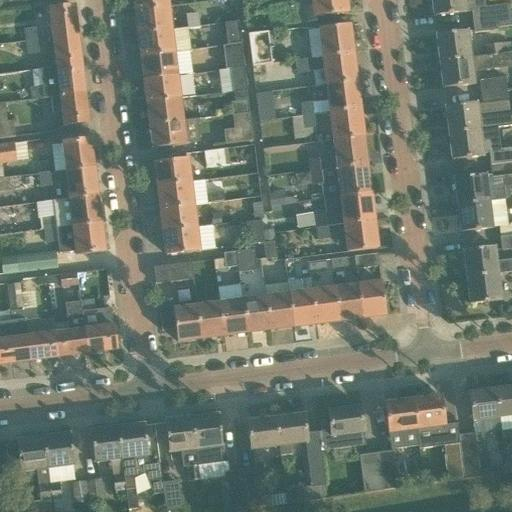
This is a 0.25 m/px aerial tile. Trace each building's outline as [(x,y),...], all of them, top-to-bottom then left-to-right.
[(133,0),(135,12),(168,8),(167,0),(133,0)] [(298,0),(290,0),(291,10),(300,9),(298,0)] [(347,13),(345,0),(312,0),(315,17),(347,13)] [(482,0),(431,0),(433,16),(471,11),(474,31),(511,25),(509,4),(484,7),(482,0)] [(77,35),(73,6),(50,9),(54,38),(77,35)] [(135,12),(138,35),(171,31),(168,8),(135,12)] [(199,26),(197,14),(187,15),(188,27),(199,26)] [(228,46),(240,44),(237,21),(225,23),(228,46)] [(319,29),(323,58),(352,54),(349,25),(319,29)] [(26,43),(37,41),(35,29),(25,30),(26,43)] [(439,61),(470,57),(467,30),(435,35),(439,61)] [(171,31),(138,35),(141,58),(174,54),(171,31)] [(272,64),(268,32),(248,34),(252,66),(272,64)] [(81,64),(77,35),(54,38),(57,67),(81,64)] [(37,41),(26,43),(28,55),(39,54),(37,41)] [(511,42),(501,44),(486,46),(487,55),(510,52),(510,50),(511,50),(511,42)] [(244,68),(240,44),(228,46),(223,46),(226,69),(230,69),(230,70),(244,68)] [(470,57),(439,61),(442,88),(474,84),(472,72),(511,67),(511,65),(510,52),(487,55),(487,56),(471,58),(470,57)] [(141,58),(144,80),(177,76),(174,54),(141,58)] [(352,54),(323,58),(327,85),(356,82),(352,54)] [(306,60),(295,61),(296,74),(308,73),(306,60)] [(51,98),(61,96),(84,93),(81,64),(57,67),(41,70),(43,87),(44,99),(51,98)] [(230,70),(234,92),(247,90),(244,68),(230,70)] [(177,76),(144,80),(147,104),(180,99),(177,76)] [(479,80),(481,92),(506,89),(505,78),(479,80)] [(359,109),(356,82),(327,85),(330,113),(359,109)] [(32,88),(33,100),(44,99),(43,87),(32,88)] [(506,89),(481,92),(482,106),(508,103),(506,89)] [(249,114),(247,90),(234,92),(234,102),(231,102),(232,116),(237,115),(249,114)] [(53,113),(63,112),(65,126),(88,123),(84,93),(61,96),(51,98),(53,113)] [(147,104),(150,127),(183,122),(180,99),(147,104)] [(260,116),(272,116),(272,102),(261,101),(260,116)] [(314,116),(312,103),(301,104),(302,118),(314,116)] [(511,111),(478,116),(476,103),(444,106),(448,133),(497,127),(511,125),(511,111)] [(363,137),(359,109),(330,113),(334,141),(363,137)] [(249,114),(237,115),(238,129),(251,127),(249,114)] [(314,116),(302,118),(304,131),(315,130),(314,116)] [(12,122),(0,123),(0,138),(14,137),(12,122)] [(185,143),(183,122),(150,127),(152,149),(185,144),(185,143)] [(253,141),(251,127),(238,129),(234,130),(223,131),(225,145),(253,141)] [(482,156),(482,153),(489,152),(490,164),(511,161),(511,148),(500,149),(497,127),(448,133),(451,160),(482,156)] [(366,165),(363,137),(334,141),(337,169),(366,165)] [(63,143),(67,172),(93,168),(90,139),(63,143)] [(0,165),(15,164),(13,145),(0,146),(0,165)] [(229,165),(227,149),(204,153),(206,168),(229,165)] [(154,163),(157,186),(190,182),(187,159),(154,163)] [(319,159),(307,160),(309,173),(321,171),(319,159)] [(511,175),(511,165),(511,161),(490,164),(492,178),(511,175)] [(370,193),(366,165),(337,169),(321,171),(309,173),(311,185),(321,184),(323,200),(370,193)] [(97,196),(93,168),(67,172),(70,199),(97,196)] [(49,174),(40,175),(41,187),(51,186),(49,174)] [(457,206),(504,200),(503,187),(487,189),(485,175),(453,179),(457,206)] [(157,186),(160,209),(193,205),(190,182),(157,186)] [(286,203),(285,191),(269,192),(270,204),(286,203)] [(325,213),(313,215),(315,229),(327,227),(327,225),(344,223),(344,225),(373,221),(370,193),(323,200),(325,213)] [(42,218),(44,231),(100,224),(97,196),(70,199),(53,201),(55,217),(45,218),(45,217),(42,218)] [(507,224),(506,210),(504,200),(457,206),(460,233),(492,229),(491,227),(499,227),(499,225),(507,224)] [(252,204),(254,221),(261,220),(264,220),(262,203),(252,204)] [(160,209),(163,232),(196,228),(193,205),(160,209)] [(263,243),(264,243),(261,220),(254,221),(246,222),(248,245),(263,243)] [(377,249),(373,221),(344,225),(348,253),(377,249)] [(500,237),(511,235),(511,223),(507,224),(499,225),(499,227),(500,237)] [(77,256),(104,252),(100,224),(44,231),(45,244),(48,243),(48,244),(58,243),(59,254),(77,252),(77,256)] [(217,249),(214,225),(207,226),(209,250),(217,249)] [(329,239),(327,227),(315,229),(317,241),(329,239)] [(196,228),(163,232),(166,256),(199,252),(196,228)] [(511,235),(500,237),(501,251),(511,249),(511,235)] [(275,242),(264,243),(263,243),(265,260),(277,259),(275,242)] [(466,278),(497,274),(511,272),(511,259),(496,262),(494,247),(462,251),(466,278)] [(236,253),(239,273),(256,271),(254,251),(236,253)] [(3,276),(57,269),(55,252),(1,259),(3,276)] [(239,273),(236,253),(236,254),(223,255),(224,268),(237,267),(238,273),(239,273)] [(379,267),(377,254),(354,257),(356,270),(379,267)] [(346,258),(331,260),(333,272),(348,270),(346,258)] [(217,260),(200,261),(201,277),(218,277),(217,260)] [(286,260),(286,277),(299,277),(299,260),(286,260)] [(191,263),(187,264),(168,266),(170,283),(193,280),(191,263)] [(326,263),(309,264),(310,274),(327,272),(326,263)] [(76,274),(47,277),(48,284),(61,282),(61,288),(77,286),(76,274)] [(501,301),(497,274),(466,278),(469,305),(501,301)] [(358,286),(362,318),(385,315),(381,283),(358,286)] [(23,308),(19,284),(7,286),(10,310),(23,308)] [(339,321),(362,318),(358,286),(335,289),(339,321)] [(335,289),(312,292),(316,324),(339,321),(335,289)] [(293,327),(316,324),(312,292),(289,295),(293,327)] [(289,295),(266,298),(270,330),(293,327),(289,295)] [(247,333),(270,330),(266,298),(243,301),(247,333)] [(93,300),(81,302),(82,313),(94,311),(93,300)] [(243,301),(219,304),(223,336),(247,333),(243,301)] [(55,333),(59,357),(88,354),(85,330),(83,330),(81,313),(82,313),(81,302),(68,303),(68,304),(64,304),(67,323),(55,325),(56,333),(55,333)] [(172,302),(158,303),(161,331),(175,329),(177,342),(201,339),(197,307),(173,310),(172,302)] [(219,304),(197,307),(201,339),(223,336),(219,304)] [(24,320),(36,318),(35,308),(23,309),(24,320)] [(24,320),(23,309),(11,311),(12,322),(24,320)] [(85,330),(88,354),(116,350),(113,326),(109,326),(85,330)] [(29,361),(59,357),(55,333),(26,337),(29,361)] [(0,362),(0,365),(29,361),(26,337),(0,340),(0,362)] [(511,387),(496,389),(499,418),(511,416),(511,387)] [(473,422),(499,418),(496,389),(469,393),(473,422)] [(441,397),(412,400),(415,431),(431,429),(433,442),(446,440),(441,397)] [(415,431),(412,400),(385,404),(389,434),(415,431)] [(365,446),(364,438),(360,407),(327,411),(328,420),(319,421),(323,451),(365,446)] [(224,445),(221,445),(218,414),(192,418),(197,466),(226,462),(224,445)] [(304,415),(275,419),(278,446),(307,442),(304,415)] [(168,454),(181,452),(183,468),(186,467),(187,481),(198,480),(197,466),(192,418),(164,421),(168,454)] [(278,446),(275,419),(246,423),(250,450),(278,446)] [(143,424),(117,427),(124,490),(124,491),(135,489),(133,475),(148,468),(143,424)] [(94,463),(110,461),(112,476),(111,476),(112,492),(124,490),(117,427),(90,431),(94,463)] [(70,434),(43,437),(51,511),(62,510),(60,499),(59,483),(57,468),(73,466),(70,434)] [(474,434),(459,436),(461,456),(476,454),(474,434)] [(459,443),(444,445),(448,481),(464,479),(461,456),(459,436),(459,443)] [(51,511),(43,437),(16,441),(20,473),(36,471),(39,501),(40,505),(33,506),(33,511),(50,511),(51,511)] [(394,451),(379,453),(385,491),(399,489),(394,451)] [(379,453),(359,456),(364,493),(385,491),(379,453)] [(479,470),(490,469),(488,453),(477,454),(479,470)] [(476,454),(461,456),(464,479),(491,476),(490,469),(479,470),(477,454),(476,454)] [(325,486),(322,462),(308,464),(311,487),(285,490),(285,494),(287,505),(327,499),(325,486)] [(153,495),(162,494),(161,485),(159,468),(159,464),(152,465),(153,470),(143,475),(153,495)] [(287,505),(285,494),(260,498),(256,468),(242,470),(247,507),(248,510),(287,505)] [(247,507),(242,470),(224,473),(229,510),(247,507)] [(87,481),(90,502),(103,500),(100,479),(87,481)] [(74,504),(88,502),(85,481),(71,483),(74,504)] [(177,483),(164,485),(161,485),(162,494),(162,497),(164,511),(180,510),(177,483)]
